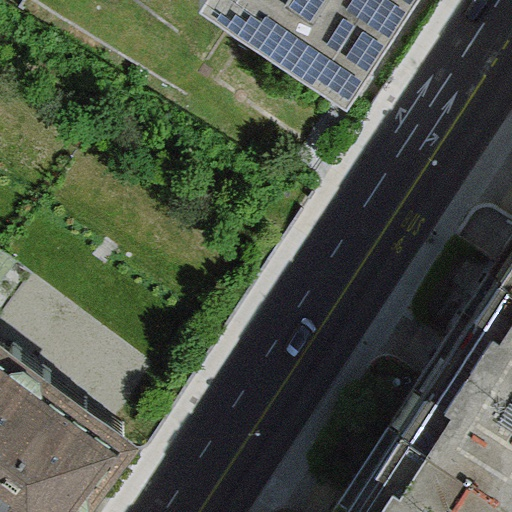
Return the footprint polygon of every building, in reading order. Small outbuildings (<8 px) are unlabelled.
[(408,0),(212,0),(349,89),(408,0)] [(502,260),(511,244),(511,213),(495,202),(487,201),(478,204),(458,231),(502,260)] [(0,244),(0,283),(19,259),(0,244)] [(511,244),(502,260),(511,266),(511,244)] [(427,374),(402,413),(511,485),(511,266),(502,260),(427,374)] [(0,335),(0,511),(64,511),(124,433),(0,335)] [(402,413),(427,374),(395,354),(384,354),(374,359),(359,385),(402,413)] [(335,511),(511,511),(511,485),(402,413),(335,511)]
